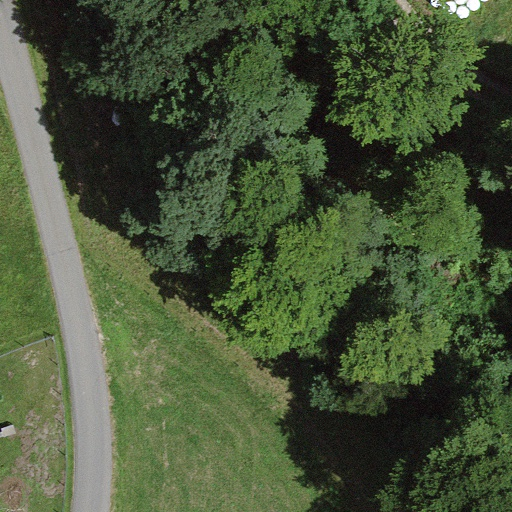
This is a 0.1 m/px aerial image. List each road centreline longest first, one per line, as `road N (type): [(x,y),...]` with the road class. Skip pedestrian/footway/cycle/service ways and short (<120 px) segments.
road 1 (unclassified): [(0,19),(80,335),(94,452),(91,511)]
road 2 (track): [(393,0),(446,59),(511,105)]
